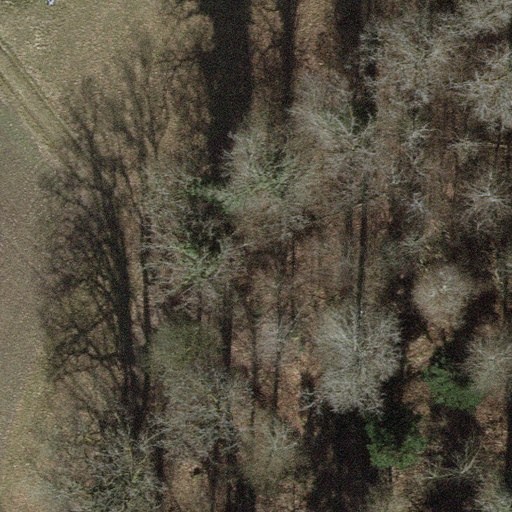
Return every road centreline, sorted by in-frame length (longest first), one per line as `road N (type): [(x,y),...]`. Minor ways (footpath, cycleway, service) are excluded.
road 1 (track): [(0,54),(361,472),(371,511)]
road 2 (track): [(290,390),(511,315)]
